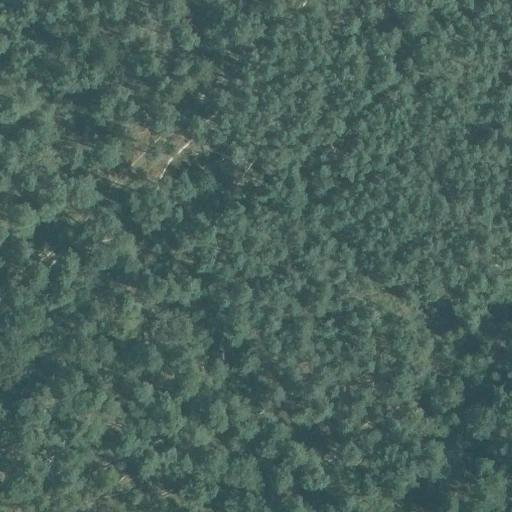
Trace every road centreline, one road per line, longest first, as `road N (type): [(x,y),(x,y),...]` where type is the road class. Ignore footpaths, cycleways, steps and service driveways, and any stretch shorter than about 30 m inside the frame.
road 1 (track): [(0,297),(222,81),(291,0)]
road 2 (track): [(511,294),(445,364),(262,511)]
